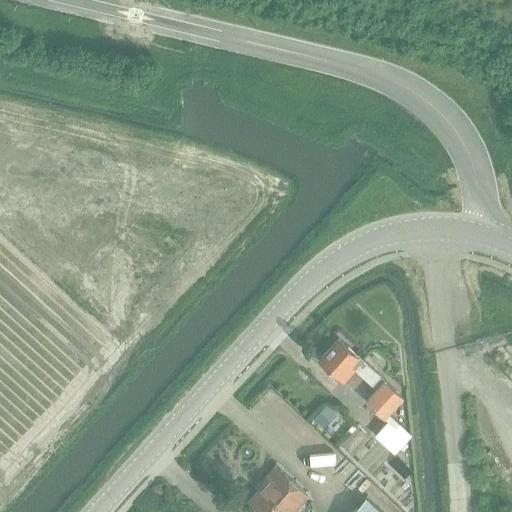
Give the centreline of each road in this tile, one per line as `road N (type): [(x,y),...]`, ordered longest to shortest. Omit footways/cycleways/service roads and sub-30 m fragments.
road 1 (tertiary): [(95,511),(285,303),(345,255),(374,241),(427,234),(481,240),(511,255)]
road 2 (track): [(0,68),(139,96),(217,35)]
